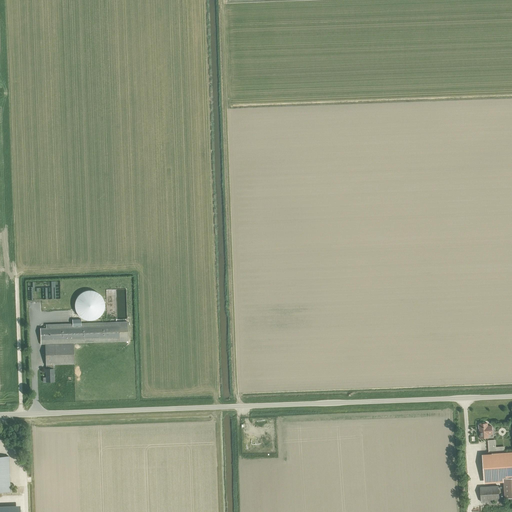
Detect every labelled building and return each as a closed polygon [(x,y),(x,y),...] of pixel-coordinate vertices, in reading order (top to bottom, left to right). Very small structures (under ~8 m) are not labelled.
[(86,320),(90,321),(94,320),(97,319),(101,316),(103,313),(104,309),(105,305),(104,301),(102,297),(100,294),(96,292),(92,291),(88,290),(84,291),(81,293),(78,296),(76,299),(74,303),(74,306),(75,310),(76,314),(79,317),(82,319),(86,320)] [(40,328),(40,344),(126,341),(126,342),(128,342),(128,341),(127,322),(81,323),(81,319),(72,319),(72,323),(46,324),(46,328),(40,328)] [(53,364),(74,364),(73,344),(45,345),(45,365),(46,365),(46,369),(45,369),(46,382),(54,382),(53,369),(53,364)] [(488,438),(488,433),(489,433),(489,434),(490,433),(489,430),(492,430),(491,425),(487,426),(487,423),(479,424),(479,425),(478,425),(478,429),(479,429),(480,438),(488,438)] [(483,480),(503,478),(511,477),(511,452),(482,454),(483,480)] [(0,491),(10,491),(9,456),(0,456),(0,491)] [(505,500),(511,499),(511,477),(503,478),(505,500)] [(481,502),(499,501),(498,486),(480,487),(481,502)]
